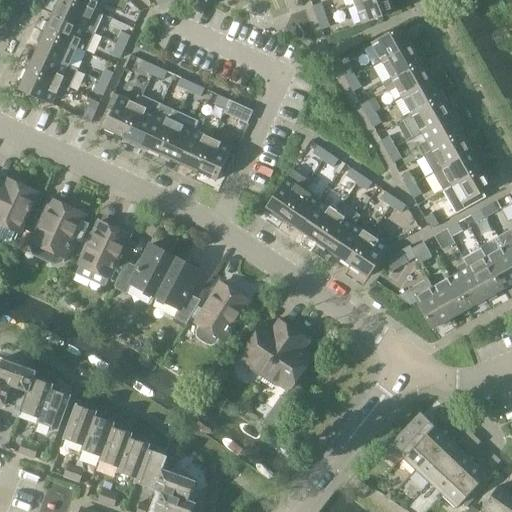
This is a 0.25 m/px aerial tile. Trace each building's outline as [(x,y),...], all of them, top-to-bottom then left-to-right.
[(103,14),(94,10),(72,0),(56,0),(54,4),(58,6),(54,14),(95,32),(103,14)] [(72,0),(94,10),(99,0),(72,0)] [(396,11),(391,0),(363,0),(354,3),(362,24),(396,11)] [(312,6),(317,17),(325,14),(321,3),(312,6)] [(46,31),(45,33),(78,47),(85,51),(93,33),(94,33),(95,32),(54,14),(49,23),(46,22),(43,30),(46,31)] [(317,17),(321,29),(329,26),(325,14),(317,17)] [(370,42),(381,61),(412,43),(402,25),(370,42)] [(125,46),(130,35),(122,31),(117,42),(125,46)] [(69,65),(78,47),(45,33),(37,51),(69,65)] [(125,46),(117,42),(112,53),(120,57),(125,46)] [(422,61),(412,43),(381,61),(391,78),(422,61)] [(37,51),(29,69),(66,87),(70,79),(64,77),(69,65),(37,51)] [(140,69),(151,74),(155,65),(144,60),(140,69)] [(396,87),(401,96),(432,78),(435,76),(430,68),(427,69),(422,61),(391,78),(382,83),(387,92),(396,87)] [(167,71),(155,65),(151,74),(163,79),(167,71)] [(340,69),(346,80),(354,76),(348,65),(340,69)] [(105,68),(99,79),(107,83),(113,72),(105,68)] [(20,89),(52,104),(57,93),(62,96),(66,87),(29,69),(20,89)] [(360,87),(354,76),(346,80),(353,91),(360,87)] [(178,85),(188,90),(192,82),(181,77),(178,85)] [(442,96),(432,78),(401,96),(411,114),(442,96)] [(107,83),(99,79),(94,91),(102,94),(107,83)] [(204,88),(192,82),(188,90),(201,96),(204,88)] [(104,128),(123,136),(138,103),(120,94),(104,128)] [(214,103),(226,108),(230,100),(218,95),(214,103)] [(411,114),(421,132),(452,114),(442,96),(411,114)] [(230,100),(226,108),(224,112),(246,123),(252,110),(230,100)] [(360,105),(366,116),(374,111),(368,100),(360,105)] [(142,145),(157,111),(138,103),(123,136),(142,145)] [(142,145),(160,153),(175,119),(179,112),(160,104),(157,111),(142,145)] [(90,121),(96,110),(87,106),(82,118),(90,121)] [(380,122),(374,111),(366,116),(372,126),(380,122)] [(462,132),(452,114),(421,132),(426,141),(418,146),(422,155),(462,132)] [(179,162),(194,128),(175,119),(160,153),(161,154),(160,157),(169,162),(171,158),(179,162)] [(179,162),(197,170),(213,137),(194,128),(179,162)] [(422,155),(433,173),(473,150),(462,132),(422,155)] [(380,140),(386,151),(394,147),(388,136),(380,140)] [(232,145),(213,137),(197,170),(217,179),(232,145)] [(312,152),(322,160),(327,152),(317,145),(312,152)] [(386,151),(392,162),(400,158),(394,147),(386,151)] [(433,173),(442,190),(482,167),(473,150),(433,173)] [(322,160),(333,167),(338,159),(327,152),(322,160)] [(493,186),(482,167),(442,190),(455,213),(485,197),(482,192),(493,186)] [(346,175),(356,182),(361,175),(351,168),(346,175)] [(400,176),(406,187),(414,182),(408,172),(400,176)] [(366,189),(371,182),(361,175),(356,182),(366,189)] [(285,177),(265,206),(269,209),(268,211),(280,219),(281,217),(283,218),(303,189),(285,177)] [(7,179),(5,184),(0,181),(0,223),(18,232),(37,192),(7,179)] [(420,193),(414,182),(406,187),(412,198),(420,193)] [(283,218),(299,229),(320,200),(303,189),(283,218)] [(379,198),(390,205),(395,198),(384,191),(379,198)] [(405,205),(395,198),(390,205),(400,212),(405,205)] [(52,199),(32,242),(30,247),(33,255),(55,266),(63,263),(65,259),(67,260),(87,215),(52,199)] [(320,200),(299,229),(316,241),(336,211),(320,200)] [(481,209),(485,216),(496,210),(492,202),(481,209)] [(475,222),(485,216),(481,209),(470,214),(475,222)] [(333,252),(353,223),(336,211),(316,241),(333,252)] [(430,228),(437,224),(431,213),(423,217),(430,228)] [(108,278),(128,235),(99,221),(80,264),(108,278)] [(349,264),(370,234),(353,223),(333,252),(349,264)] [(445,229),(453,244),(454,243),(451,237),(462,231),(457,223),(445,229)] [(442,250),(453,244),(445,229),(434,235),(442,250)] [(511,229),(498,237),(503,246),(511,262),(511,229)] [(24,231),(17,247),(23,250),(31,234),(24,231)] [(367,276),(388,246),(370,234),(349,264),(367,276)] [(411,249),(419,263),(431,256),(423,242),(411,249)] [(131,284),(155,296),(175,257),(151,244),(138,267),(126,261),(114,287),(126,293),(131,284)] [(407,261),(414,257),(418,263),(419,263),(411,249),(409,245),(401,250),(407,261)] [(485,257),(503,288),(511,283),(511,262),(503,246),(485,257)] [(185,324),(189,316),(197,305),(200,300),(187,294),(200,269),(175,257),(155,296),(178,308),(173,318),(185,324)] [(467,267),(485,298),(503,288),(485,257),(467,267)] [(466,308),(466,309),(485,298),(467,267),(449,277),(467,308),(466,308)] [(432,287),(449,319),(466,309),(466,308),(467,308),(449,277),(432,287)] [(416,302),(431,329),(449,319),(432,287),(427,279),(397,296),(411,305),(416,302)] [(203,309),(197,305),(189,316),(196,321),(195,323),(200,326),(196,331),(196,336),(200,340),(206,344),(211,346),(216,344),(220,338),(223,340),(248,299),(220,282),(203,309)] [(250,366),(263,375),(294,329),(280,320),(274,330),(263,322),(241,355),(253,363),(250,366)] [(308,339),(294,329),(263,375),(276,384),(278,381),(290,389),(313,355),(302,348),(308,339)] [(0,403),(6,406),(7,403),(13,386),(29,391),(34,378),(36,371),(3,358),(0,365),(0,403)] [(29,391),(27,396),(21,412),(33,416),(32,420),(38,422),(40,419),(41,419),(52,389),(53,390),(55,386),(34,378),(29,391)] [(7,403),(16,407),(21,394),(27,396),(29,391),(13,386),(7,403)] [(41,419),(40,419),(38,422),(50,427),(48,432),(57,436),(71,396),(53,390),(52,389),(41,419)] [(13,416),(19,418),(21,412),(27,396),(21,394),(16,407),(13,416)] [(431,414),(438,420),(447,411),(440,404),(431,414)] [(65,439),(83,446),(85,446),(96,416),(97,417),(99,413),(77,405),(65,439)] [(454,417),(447,411),(438,420),(445,426),(454,417)] [(389,445),(403,458),(434,425),(420,412),(389,445)] [(113,427),(115,428),(116,424),(97,417),(96,416),(85,446),(83,446),(82,450),(101,457),(102,457),(113,427)] [(434,425),(403,458),(416,470),(447,438),(434,425)] [(99,461),(118,468),(120,468),(130,438),(132,439),(134,435),(115,428),(113,427),(102,457),(101,457),(99,461)] [(465,445),(473,436),(467,430),(458,439),(465,445)] [(429,482),(442,495),(473,462),(466,456),(480,442),(473,436),(465,445),(460,450),(429,482)] [(149,448),(150,449),(151,446),(132,439),(130,438),(120,468),(118,468),(116,472),(136,479),(138,480),(149,448)] [(416,470),(429,482),(460,450),(447,438),(416,470)] [(19,452),(28,455),(32,443),(23,440),(19,452)] [(39,446),(32,443),(28,455),(35,458),(39,446)] [(135,482),(156,490),(168,455),(150,449),(149,448),(138,480),(136,479),(135,482)] [(168,455),(156,490),(154,494),(156,494),(148,511),(192,511),(196,502),(189,499),(196,479),(165,468),(170,456),(168,455)] [(491,470),(500,461),(493,455),(484,464),(491,470)] [(473,462),(442,495),(455,508),(486,475),(473,462)] [(64,477),(73,480),(77,468),(68,465),(64,477)] [(86,471),(77,468),(73,480),(81,483),(86,471)] [(478,511),(501,511),(511,496),(497,486),(478,511)] [(99,502),(107,504),(111,493),(103,490),(99,502)] [(120,496),(111,493),(107,504),(116,508),(120,496)] [(511,511),(511,496),(501,511),(511,511)] [(138,511),(147,511),(150,506),(141,503),(138,511)]
